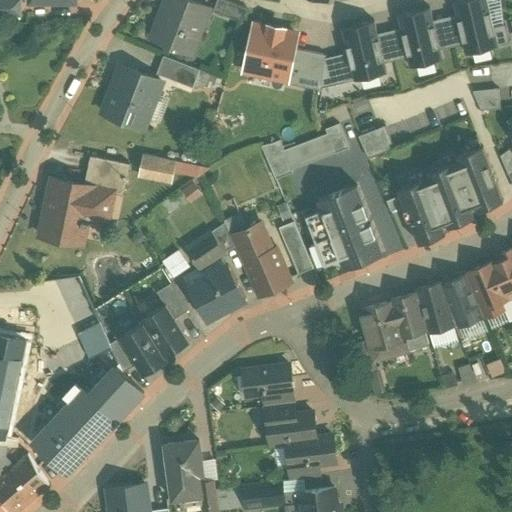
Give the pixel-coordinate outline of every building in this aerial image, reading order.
[(18,0),(0,0),(0,16),(18,16),(18,0)] [(199,6),(183,0),(159,0),(146,37),(190,54),(207,9),(199,6)] [(239,8),(216,0),(201,0),(199,6),(207,9),(234,19),(239,8)] [(453,16),(441,19),(449,48),(460,45),(462,54),(495,45),(483,0),(461,0),(449,3),(453,16)] [(449,48),(441,19),(431,21),(428,8),(394,16),(398,30),(389,32),(396,59),(403,57),(405,66),(440,57),(438,50),(449,48)] [(396,59),(389,32),(376,35),(372,20),(337,29),(344,52),(324,56),(317,90),(385,72),(383,62),(396,59)] [(298,31),(248,21),(237,74),(317,90),(324,56),(294,50),(298,31)] [(192,74),(159,60),(151,78),(162,82),(184,92),(192,74)] [(151,78),(119,65),(98,117),(142,134),(162,82),(151,78)] [(496,89),(472,90),(473,109),(497,108),(496,89)] [(382,125),(355,135),(363,156),(390,146),(382,125)] [(341,126),(282,145),(279,138),(259,145),(270,179),(291,172),(289,167),(348,147),(341,126)] [(454,152),(480,210),(501,201),(476,143),(454,152)] [(451,223),(480,210),(454,152),(426,165),(451,223)] [(164,182),(167,157),(133,153),(130,178),(164,182)] [(78,182),(42,175),(29,240),(79,250),(84,227),(106,232),(113,196),(120,198),(127,164),(83,155),(78,182)] [(451,223),(426,165),(389,180),(414,239),(451,223)] [(311,201),(314,210),(300,215),(319,265),(336,258),(340,269),(381,253),(355,184),(311,201)] [(261,222),(233,234),(260,296),(261,296),(262,296),(292,283),(277,246),(272,248),(261,222)] [(490,263),(461,273),(478,319),(504,309),(499,301),(508,296),(511,299),(511,254),(508,250),(490,263)] [(167,273),(181,265),(173,251),(159,260),(167,273)] [(228,265),(189,286),(207,320),(246,298),(228,265)] [(461,273),(436,282),(454,328),(478,319),(461,273)] [(435,282),(408,290),(421,334),(448,327),(435,282)] [(423,349),(406,291),(344,308),(357,352),(399,341),(402,354),(423,349)] [(166,304),(141,319),(144,322),(165,356),(166,355),(189,341),(166,304)] [(144,322),(120,337),(144,374),(168,359),(166,355),(165,356),(144,322)] [(74,390),(27,440),(61,472),(133,394),(68,334),(43,361),(74,390)] [(20,359),(2,355),(0,354),(0,436),(18,440),(18,439),(19,439),(25,411),(9,407),(15,379),(16,379),(20,359)] [(288,362),(232,368),(236,402),(256,400),(257,407),(293,403),(288,362)] [(290,405),(257,410),(262,447),(313,440),(309,416),(292,418),(290,405)] [(195,437),(156,441),(162,507),(203,503),(202,489),(218,487),(215,458),(197,460),(195,437)] [(328,440),(279,448),(285,482),(334,474),(328,440)] [(5,511),(45,478),(22,452),(0,471),(0,508),(1,511),(5,511)] [(338,511),(335,487),(300,491),(300,492),(284,493),(285,505),(301,503),(302,511),(342,511),(343,511),(342,511),(338,511)]
